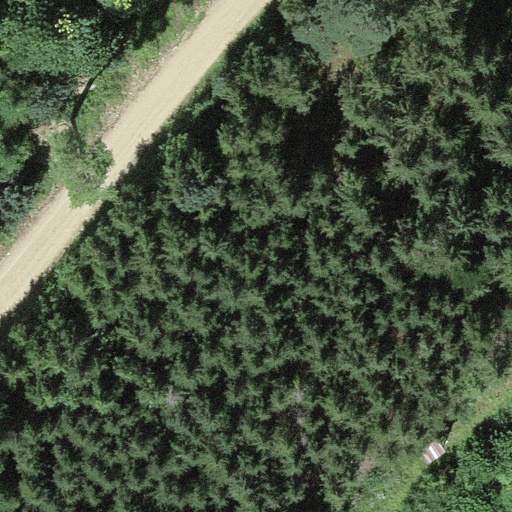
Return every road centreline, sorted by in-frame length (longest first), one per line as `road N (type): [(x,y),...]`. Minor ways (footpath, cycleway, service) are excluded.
road 1 (track): [(241,0),(0,293)]
road 2 (track): [(360,511),(433,418),(511,379)]
